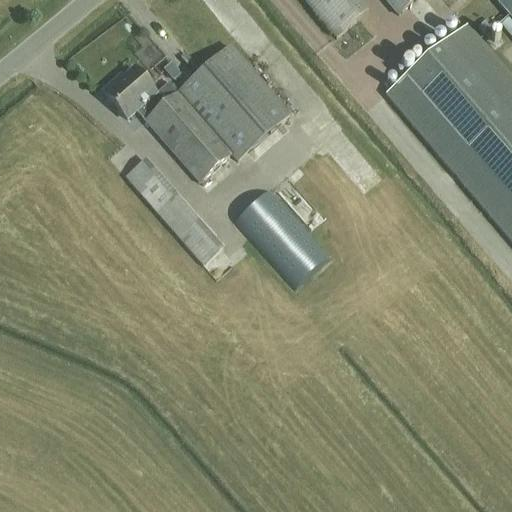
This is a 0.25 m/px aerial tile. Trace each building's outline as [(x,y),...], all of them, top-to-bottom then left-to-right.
[(353,0),(304,0),(336,39),(365,14),(353,0)] [(383,0),(397,16),(416,0),(383,0)] [(511,0),(494,0),(511,21),(511,0)] [(227,40),(248,59),(265,40),(243,21),(227,40)] [(511,80),(467,28),(386,97),(511,245),(511,80)] [(290,117),(230,48),(177,93),(168,83),(154,95),(135,72),(120,84),(117,81),(103,92),(127,121),(138,112),(199,184),(230,157),(236,164),(290,117)] [(152,84),(172,77),(163,54),(144,61),(152,84)] [(204,266),(222,250),(143,162),(125,179),(204,266)] [(294,292),(329,260),(272,194),(236,225),(294,292)]
